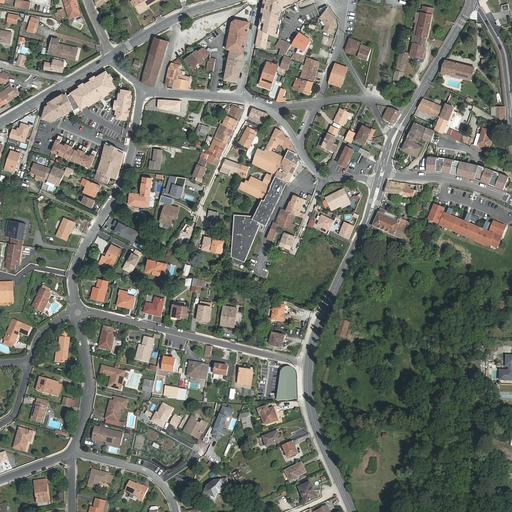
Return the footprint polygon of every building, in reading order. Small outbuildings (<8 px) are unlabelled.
[(30,2),(20,0),(16,0),(15,8),(29,10),(30,2)] [(74,10),(79,9),(75,0),(63,0),(70,19),(76,17),(74,10)] [(136,0),(138,3),(135,5),(140,12),(148,7),(147,5),(154,0),(136,0)] [(265,0),(264,5),(266,5),(265,8),(263,8),(262,13),(265,14),(264,17),(262,17),(261,22),(263,23),(262,26),(260,26),(259,30),(269,34),(273,36),(278,38),(279,29),(280,29),(278,29),(278,24),(280,25),(281,24),(281,20),(280,19),(280,16),(281,12),(283,12),(284,10),(292,6),(293,6),(292,4),(296,2),(299,1),(300,3),(306,0),(265,0)] [(423,7),(422,13),(417,12),(415,22),(417,23),(415,33),(413,33),(412,35),(427,38),(427,37),(429,37),(435,9),(423,7)] [(64,12),(63,9),(58,11),(58,13),(55,14),(57,19),(60,18),(61,19),(63,19),(61,13),(64,12)] [(322,16),(321,17),(326,25),(326,26),(324,31),(333,34),(335,27),(334,21),(327,11),(322,16)] [(8,22),(17,24),(19,17),(10,15),(8,22)] [(125,28),(132,26),(129,19),(122,21),(125,28)] [(227,50),(230,51),(242,53),(243,53),(250,23),(243,22),(239,21),(236,21),(232,23),(232,26),(230,35),(229,37),(228,46),(227,50)] [(35,33),(38,24),(36,24),(31,22),(28,31),(35,33)] [(269,34),(259,30),(256,46),(266,50),(269,34)] [(12,33),(0,31),(0,42),(10,44),(12,33)] [(305,57),(308,52),(306,51),(311,41),(300,33),(293,44),(292,45),(299,48),(297,53),(305,57)] [(412,35),(410,42),(414,43),(410,56),(424,59),(427,46),(425,46),(427,38),(412,35)] [(59,41),(53,39),(50,54),(75,60),(77,50),(58,45),(59,41)] [(155,87),(169,43),(156,39),(155,39),(144,74),(143,83),(155,87)] [(350,39),(346,50),(347,52),(368,61),(371,49),(363,46),(364,44),(350,39)] [(286,42),(281,40),(277,48),(281,50),(283,48),(286,42)] [(293,44),(286,42),(283,48),(289,51),(292,45),(293,44)] [(281,50),(281,51),(280,56),(287,55),(289,51),(283,48),(281,50)] [(186,60),(191,68),(199,62),(200,63),(204,60),(202,59),(211,53),(203,49),(198,53),(197,52),(186,60)] [(230,51),(224,80),(236,82),(242,53),(230,51)] [(393,81),(401,83),(409,53),(401,51),(393,81)] [(26,57),(19,56),(17,65),(24,67),(26,57)] [(292,59),(290,58),(289,60),(284,58),(282,66),(289,68),(292,59)] [(309,58),(302,79),(298,91),(310,95),(315,81),(319,62),(309,58)] [(46,63),(45,64),(49,65),(48,70),(63,72),(65,61),(54,60),(53,64),(46,63)] [(447,61),(444,64),(442,73),(472,81),(475,68),(447,61)] [(268,70),(266,69),(260,85),(271,89),(279,66),(271,63),(268,70)] [(182,66),(172,64),(171,64),(166,84),(186,89),(189,89),(191,78),(182,76),(182,71),(181,71),(182,66)] [(342,87),(348,68),(336,64),(329,82),(342,87)] [(8,76),(3,74),(0,82),(4,84),(6,84),(8,76)] [(298,91),(302,79),(297,78),(293,89),(298,91)] [(11,87),(0,94),(0,96),(4,101),(6,100),(8,102),(17,96),(13,89),(11,87)] [(95,98),(96,97),(100,89),(96,87),(91,97),(95,98)] [(100,89),(96,97),(119,109),(123,100),(100,88),(100,89)] [(285,103),(286,98),(284,97),(286,89),(281,88),(277,101),(285,103)] [(45,106),(42,118),(50,121),(50,119),(52,120),(54,119),(55,120),(73,109),(66,94),(64,95),(63,93),(48,102),(49,104),(45,106)] [(440,117),(434,131),(442,134),(443,134),(453,110),(445,106),(444,108),(423,100),(419,108),(440,117)] [(232,106),(228,116),(238,120),(242,111),(232,106)] [(115,114),(103,108),(101,112),(113,118),(115,114)] [(253,108),(249,118),(263,124),(268,114),(253,108)] [(388,108),(383,117),(384,119),(395,124),(400,113),(391,108),(391,109),(390,109),(389,108),(388,108)] [(505,109),(505,108),(496,108),(496,117),(505,117),(505,113),(505,109)] [(351,113),(341,109),(335,122),(344,126),(351,113)] [(96,119),(119,131),(123,124),(100,112),(96,119)] [(228,116),(224,125),(234,129),(238,120),(228,116)] [(30,126),(22,123),(20,128),(18,128),(17,130),(12,128),(10,136),(25,142),(30,126)] [(221,123),(215,138),(227,144),(234,129),(224,125),(221,123)] [(417,140),(419,136),(432,142),(436,132),(415,123),(402,150),(417,157),(423,146),(418,144),(419,141),(417,140)] [(204,125),(203,124),(201,129),(198,128),(197,130),(207,134),(209,127),(204,125)] [(372,130),(363,126),(356,140),(365,145),(368,138),(372,130)] [(333,127),(330,134),(337,137),(340,131),(333,127)] [(233,256),(232,258),(233,260),(233,261),(234,262),(236,263),(237,263),(239,263),(240,262),(242,261),(242,260),(243,261),(244,261),(263,224),(266,225),(287,182),(289,182),(298,164),(297,163),(299,158),(288,138),(284,136),(281,131),(275,128),(264,150),(257,148),(253,161),(272,172),(270,176),(267,175),(263,181),(252,176),(250,181),(247,180),(246,182),(243,181),(240,187),(262,198),(254,215),(234,213),(231,255),(233,256)] [(246,144),(250,146),(255,136),(254,136),(251,134),(252,131),(252,130),(248,128),(240,143),(245,145),(246,144)] [(478,145),(479,145),(490,149),(493,139),(491,139),(493,132),(482,129),(481,135),(478,145)] [(355,134),(350,131),(345,140),(349,143),(351,143),(355,134)] [(337,139),(341,141),(342,139),(337,137),(330,134),(329,133),(326,140),(322,138),(318,147),(322,149),(323,147),(330,150),(335,153),(339,145),(335,143),(337,139)] [(455,133),(453,139),(461,142),(463,137),(455,133)] [(478,150),(479,145),(478,145),(481,135),(477,134),(475,144),(473,144),(471,148),(478,150)] [(227,144),(215,138),(208,150),(207,150),(206,153),(220,159),(227,144)] [(58,140),(53,151),(92,168),(97,157),(93,155),(92,157),(86,155),(87,153),(80,149),(79,151),(74,149),(74,147),(67,144),(66,146),(61,143),(62,141),(58,140)] [(369,158),(371,153),(351,143),(349,143),(339,164),(346,168),(351,159),(358,163),(362,155),(369,158)] [(111,147),(106,145),(103,160),(102,162),(100,167),(102,167),(100,172),(111,177),(114,178),(116,173),(118,174),(120,168),(121,164),(123,154),(118,151),(119,149),(112,146),(111,147)] [(155,149),(154,161),(151,161),(150,169),(160,170),(162,149),(155,149)] [(12,151),(6,169),(14,172),(21,154),(12,151)] [(220,159),(206,153),(203,151),(193,175),(201,178),(206,167),(205,167),(207,161),(216,165),(217,165),(220,159)] [(436,158),(429,158),(429,172),(441,172),(462,177),(465,162),(457,161),(456,162),(453,161),(453,160),(444,158),(440,158),(440,159),(436,159),(436,158)] [(220,171),(230,174),(230,173),(238,175),(241,165),(225,159),(220,171)] [(32,171),(46,176),(49,168),(49,167),(35,162),(32,171)] [(479,167),(465,162),(462,177),(466,177),(477,181),(479,167)] [(238,176),(246,178),(249,167),(241,165),(238,175),(238,176)] [(72,174),(74,169),(68,166),(66,171),(65,172),(64,174),(70,176),(71,173),(72,174)] [(479,167),(477,181),(488,184),(505,191),(510,177),(503,175),(503,176),(499,175),(499,173),(495,171),(488,169),(488,171),(484,170),(484,168),(479,167)] [(65,172),(66,171),(58,168),(57,171),(49,168),(46,176),(45,178),(52,182),(54,181),(56,182),(55,183),(59,185),(65,172)] [(99,171),(95,179),(107,184),(111,177),(100,172),(99,171)] [(171,176),(166,192),(178,196),(181,188),(183,189),(185,184),(176,182),(178,177),(171,176)] [(142,195),(150,196),(152,179),(144,178),(142,195)] [(85,187),(83,193),(96,198),(98,192),(99,192),(101,186),(84,179),(82,184),(84,185),(85,187)] [(403,196),(405,184),(388,181),(385,193),(403,196)] [(405,184),(403,196),(414,198),(415,191),(422,192),(423,185),(417,185),(405,184)] [(326,198),(332,210),(350,201),(344,189),(326,198)] [(142,195),(131,194),(130,204),(149,206),(150,196),(142,195)] [(93,207),(96,200),(85,195),(82,202),(93,207)] [(161,195),(160,201),(170,204),(172,198),(161,195)] [(305,199),(294,195),(291,201),(294,203),(293,207),(288,205),(286,211),(293,214),(296,215),(298,216),(300,211),(299,211),(302,205),(303,205),(305,199)] [(161,222),(170,224),(172,216),(176,217),(179,208),(167,204),(161,222)] [(417,204),(413,215),(418,218),(423,206),(417,204)] [(445,210),(435,206),(434,207),(432,213),(429,221),(430,221),(436,224),(439,225),(445,210)] [(286,211),(281,209),(276,223),(274,222),(272,229),(276,230),(278,224),(293,230),(294,225),(292,224),(290,223),(293,214),(286,211)] [(385,215),(387,212),(380,209),(373,226),(395,236),(402,218),(398,217),(397,220),(385,215)] [(210,211),(208,219),(217,221),(219,214),(210,211)] [(398,217),(387,212),(385,215),(397,220),(398,217)] [(501,237),(445,214),(440,227),(444,228),(449,230),(453,232),(454,230),(458,232),(457,233),(462,235),(467,237),(468,236),(476,239),(475,241),(480,242),(481,243),(485,245),(486,243),(490,245),(490,244),(491,244),(497,247),(498,247),(501,237)] [(334,221),(322,215),(318,225),(330,231),(334,221)] [(66,218),(57,236),(66,241),(75,223),(66,218)] [(316,221),(311,219),(308,226),(313,228),(316,221)] [(26,224),(8,220),(6,233),(7,233),(6,237),(11,238),(11,244),(23,246),(26,224)] [(116,221),(114,225),(118,227),(115,232),(129,239),(132,234),(134,236),(137,231),(116,221)] [(506,226),(494,221),(490,230),(502,235),(506,226)] [(355,227),(346,222),(339,235),(349,240),(355,227)] [(290,250),(296,236),(285,232),(280,246),(290,250)] [(211,239),(205,237),(203,247),(213,249),(213,251),(221,253),(224,242),(218,240),(211,239)] [(8,263),(15,264),(19,265),(23,246),(11,244),(8,263)] [(104,255),(99,263),(107,267),(109,263),(113,266),(122,249),(113,245),(106,257),(104,255)] [(143,252),(137,249),(135,254),(132,253),(130,257),(131,258),(130,261),(128,261),(125,268),(133,272),(143,252)] [(242,263),(243,262),(243,261),(242,260),(242,261),(240,262),(239,263),(237,263),(236,263),(234,262),(233,261),(233,260),(232,258),(233,256),(231,255),(231,256),(231,257),(231,258),(231,260),(231,261),(232,262),(234,264),(235,264),(237,265),(239,265),(241,264),(242,263)] [(146,257),(145,264),(153,265),(154,258),(146,257)] [(96,287),(94,287),(91,299),(104,302),(109,281),(98,279),(97,283),(103,285),(102,289),(96,287)] [(6,283),(0,283),(1,303),(9,302),(10,302),(10,287),(7,287),(6,283)] [(50,293),(41,289),(33,306),(44,311),(50,298),(51,294),(50,293)] [(135,298),(136,297),(127,295),(120,293),(118,305),(133,309),(135,298)] [(147,303),(144,312),(161,316),(165,299),(156,298),(154,305),(147,303)] [(275,303),(273,318),(289,321),(290,314),(284,313),(285,305),(275,303)] [(174,305),(172,316),(181,317),(181,316),(186,317),(188,307),(174,305)] [(200,305),(197,319),(209,321),(211,307),(200,305)] [(224,306),(222,325),(234,327),(238,308),(224,306)] [(14,320),(5,340),(6,341),(5,344),(12,347),(14,344),(15,344),(20,332),(28,336),(31,327),(14,320)] [(341,320),(337,335),(345,337),(349,323),(341,320)] [(104,336),(102,335),(99,347),(111,350),(116,329),(106,327),(104,336)] [(57,350),(56,362),(67,364),(70,338),(69,337),(69,332),(61,331),(59,351),(57,350)] [(273,332),(269,344),(282,346),(283,342),(284,342),(286,335),(284,335),(273,332)] [(143,345),(140,345),(136,359),(148,362),(154,339),(146,336),(143,345)] [(159,359),(158,370),(174,372),(176,359),(172,358),(172,360),(164,359),(159,359)] [(190,364),(188,377),(207,380),(209,367),(203,366),(204,365),(199,364),(199,365),(190,364)] [(216,368),(215,373),(226,375),(228,366),(216,364),(216,368)] [(112,373),(112,375),(108,386),(121,390),(126,372),(103,366),(101,372),(108,374),(109,372),(112,373)] [(264,366),(261,386),(272,387),(275,367),(264,366)] [(245,371),(245,369),(241,369),(238,383),(251,385),(253,372),(245,371)] [(49,382),(41,380),(38,390),(59,395),(62,385),(58,384),(59,383),(50,380),(49,382)] [(153,392),(155,384),(145,382),(143,390),(153,392)] [(169,398),(178,399),(178,398),(179,388),(166,386),(164,395),(169,396),(169,398)] [(64,397),(62,405),(70,407),(72,399),(64,397)] [(126,408),(128,400),(117,397),(117,402),(123,403),(122,407),(126,408)] [(117,402),(112,400),(111,407),(109,406),(106,418),(118,422),(123,403),(117,402)] [(36,403),(32,420),(39,422),(43,423),(45,415),(47,406),(36,403)] [(173,408),(164,403),(158,413),(157,412),(154,417),(158,420),(159,422),(158,423),(163,426),(173,408)] [(233,411),(224,407),(219,419),(218,422),(213,435),(215,435),(214,438),(219,439),(221,433),(223,429),(228,415),(231,416),(233,411)] [(261,412),(265,424),(278,420),(274,408),(261,412)] [(250,412),(241,414),(239,419),(242,418),(245,432),(254,430),(254,428),(253,428),(250,412)] [(182,420),(175,416),(172,421),(179,425),(182,420)] [(196,433),(200,436),(206,424),(202,422),(201,424),(197,421),(198,419),(194,417),(187,429),(192,431),(192,429),(197,432),(196,433)] [(93,439),(98,440),(98,437),(107,439),(106,442),(122,446),(124,433),(95,427),(93,439)] [(20,428),(14,448),(26,451),(29,441),(31,441),(34,432),(20,428)] [(199,438),(200,436),(196,433),(197,432),(192,429),(192,431),(187,429),(186,431),(199,438)] [(278,431),(263,436),(266,446),(285,440),(283,435),(279,436),(278,431)] [(298,453),(292,441),(283,446),(288,458),(298,453)] [(285,470),(291,482),(299,478),(299,476),(306,473),(301,463),(285,470)] [(93,470),(89,486),(98,488),(100,481),(107,483),(109,474),(93,470)] [(232,473),(236,480),(242,476),(239,470),(232,473)] [(50,491),(52,490),(51,478),(39,479),(42,500),(51,498),(50,491)] [(143,487),(137,484),(130,481),(125,490),(131,493),(139,497),(138,499),(143,501),(149,489),(144,486),(143,487)] [(202,498),(207,500),(209,497),(214,499),(216,495),(217,494),(218,493),(224,493),(227,493),(227,481),(214,482),(207,487),(202,498)] [(300,488),(306,502),(317,497),(310,483),(300,488)] [(92,506),(90,511),(103,511),(106,501),(97,498),(94,507),(92,506)] [(260,505),(263,511),(275,511),(280,510),(275,499),(260,505)] [(11,511),(9,503),(0,504),(0,508),(8,507),(9,511),(11,511)]
